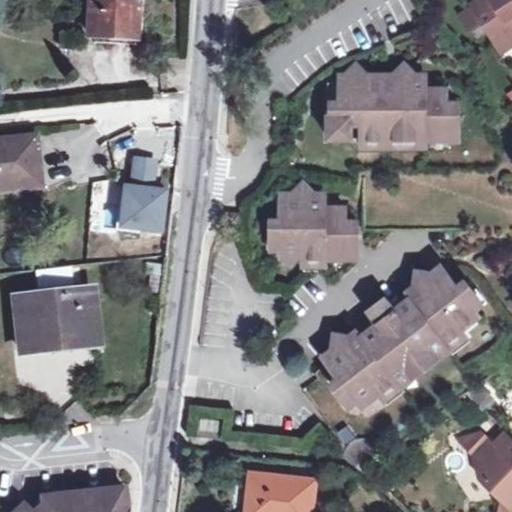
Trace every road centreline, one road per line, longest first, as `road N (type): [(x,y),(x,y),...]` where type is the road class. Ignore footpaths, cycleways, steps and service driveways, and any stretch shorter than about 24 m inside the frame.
road 1 (residential): [(196,176),(246,170),(263,99),(277,78),(378,0)]
road 2 (secondary): [(196,176),(165,430)]
road 3 (secondary): [(210,0),(196,176)]
road 4 (residential): [(0,446),(165,430)]
